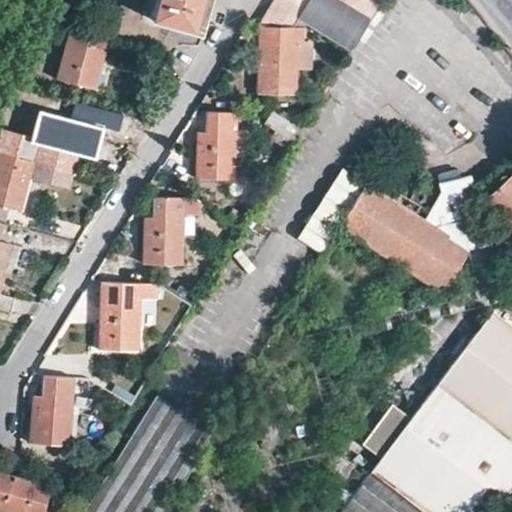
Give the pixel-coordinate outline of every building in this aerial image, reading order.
[(153,0),(149,15),(150,16),(150,17),(191,27),(198,0),(153,0)] [(304,22),(349,49),(378,0),(272,0),(260,21),(258,21),(256,24),(258,25),(289,26),(292,25),(292,21),(302,21),(304,22)] [(304,41),(304,22),(302,21),(292,21),(292,25),(289,26),(258,25),(257,92),(294,94),(296,41),(304,41)] [(107,37),(69,27),(56,76),(93,86),(107,37)] [(49,102),(34,158),(73,167),(86,120),(70,115),(72,105),(51,100),(50,100),(49,101),(49,102)] [(263,122),(292,141),(301,128),(272,109),(263,122)] [(233,179),(236,111),(206,110),(205,130),(197,130),(195,176),(195,177),(196,177),(233,179)] [(34,158),(0,149),(0,216),(5,218),(8,207),(19,209),(34,158)] [(297,236),(320,251),(338,223),(362,184),(340,169),(297,236)] [(511,172),(511,174),(506,169),(502,173),(501,172),(498,174),(498,178),(501,183),(487,196),(511,224),(511,172)] [(459,179),(466,207),(471,211),(474,249),(477,248),(488,256),(468,178),(459,179)] [(459,179),(441,182),(443,184),(444,186),(445,188),(447,191),(447,193),(449,195),(451,196),(452,198),(466,207),(459,179)] [(421,221),(401,207),(375,247),(442,289),(465,250),(474,249),(471,211),(466,207),(452,198),(451,196),(449,195),(447,193),(447,191),(445,188),(444,186),(443,184),(441,182),(439,183),(436,184),(437,194),(421,221)] [(375,247),(401,207),(362,184),(338,223),(375,247)] [(182,211),(182,196),(151,195),(151,212),(144,212),(143,260),(143,261),(144,262),(180,263),(181,232),(179,232),(180,211),(182,211)] [(0,284),(11,242),(0,239),(0,235),(2,227),(0,226),(0,284)] [(473,275),(511,304),(511,283),(489,257),(488,256),(477,248),(474,249),(465,250),(473,275)] [(156,297),(156,282),(101,281),(99,346),(100,347),(101,348),(136,348),(139,297),(156,297)] [(0,306),(10,309),(14,296),(0,291),(0,306)] [(502,511),(511,503),(511,324),(491,308),(490,308),(489,308),(407,413),(388,399),(358,440),(377,455),(368,467),(426,511),(502,511)] [(197,357),(170,340),(152,369),(185,389),(194,374),(189,371),(197,357)] [(71,391),(73,375),(43,372),(41,394),(39,394),(38,394),(37,394),(35,394),(34,394),(34,395),(30,440),(67,443),(69,414),(67,413),(68,399),(69,396),(68,393),(71,391)] [(80,511),(158,511),(213,426),(157,391),(80,511)] [(426,511),(368,467),(333,511),(426,511)] [(1,471),(0,474),(0,511),(5,511),(6,509),(19,511),(44,511),(52,485),(1,471)]
